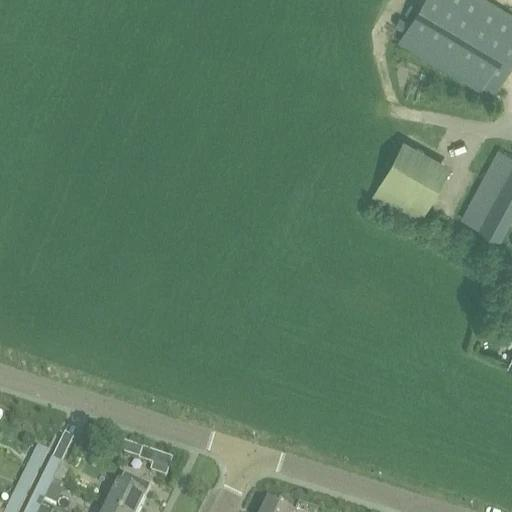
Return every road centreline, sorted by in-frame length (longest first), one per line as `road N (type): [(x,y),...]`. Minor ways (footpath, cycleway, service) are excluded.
road 1 (track): [(0,31),(427,116)]
road 2 (residential): [(250,453),(0,372)]
road 3 (residential): [(441,511),(250,453)]
